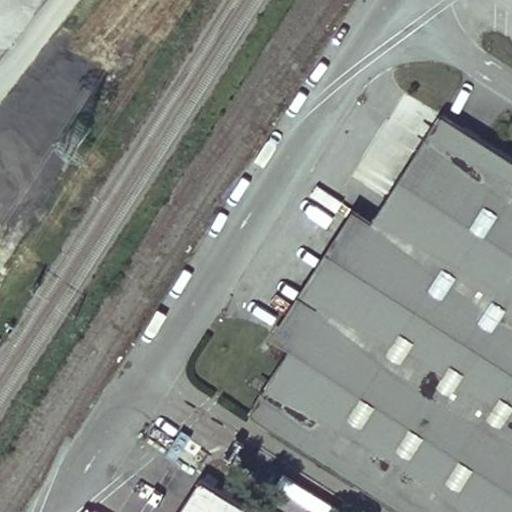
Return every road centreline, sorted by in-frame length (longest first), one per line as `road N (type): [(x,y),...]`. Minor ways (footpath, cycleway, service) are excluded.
road 1 (residential): [(383,8),(61,511)]
road 2 (unclassified): [(511,89),(383,8)]
